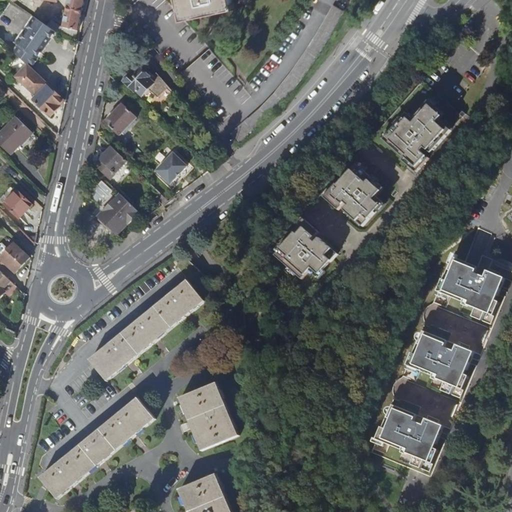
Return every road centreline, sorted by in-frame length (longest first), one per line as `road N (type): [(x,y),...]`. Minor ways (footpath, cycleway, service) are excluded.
road 1 (tertiary): [(104,0),(55,224),(58,267)]
road 2 (secondary): [(236,179),(330,91),(402,0)]
road 3 (secondary): [(3,511),(37,364),(72,308)]
road 4 (residential): [(511,287),(430,478)]
